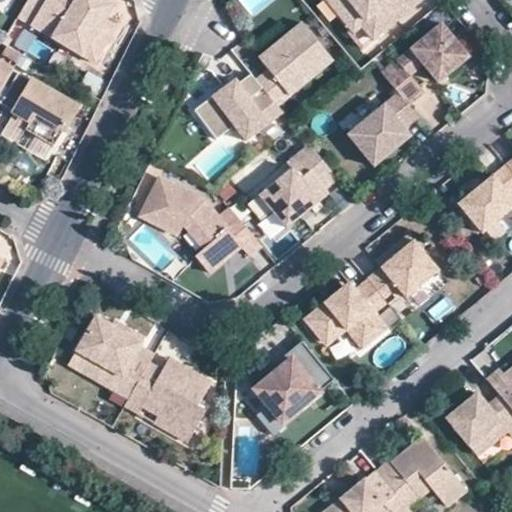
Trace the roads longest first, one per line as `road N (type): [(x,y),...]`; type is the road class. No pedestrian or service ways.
road 1 (residential): [(511,51),(509,100),(226,334),(61,239)]
road 2 (residential): [(511,297),(256,511)]
road 3 (residential): [(180,0),(61,239)]
road 4 (residential): [(0,388),(217,511)]
road 5 (residential): [(61,239),(0,358)]
